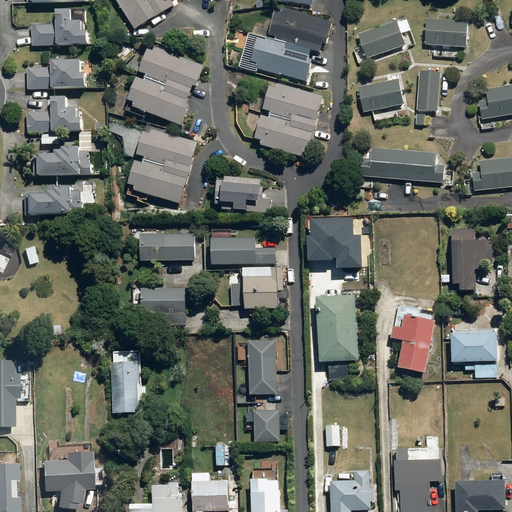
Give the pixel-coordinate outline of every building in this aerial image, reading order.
[(117,0),(136,31),(177,6),(172,0),(117,0)] [(278,40),(267,37),(266,41),(259,39),(253,62),(260,64),(258,69),(308,83),(315,60),(311,59),(314,50),(322,53),(325,43),(329,45),(335,23),(279,7),(271,35),(278,37),(278,40)] [(34,26),(34,47),(91,45),(91,32),(85,32),(85,22),(74,22),(74,10),(59,11),(59,20),(53,20),(53,25),(34,26)] [(470,22),(428,19),(426,45),(468,48),(470,22)] [(399,21),(359,34),(368,59),(408,46),(399,21)] [(137,103),(135,107),(184,127),(192,106),(188,104),(195,86),(198,87),(207,67),(158,48),(156,52),(150,50),(141,72),(149,75),(147,81),(139,78),(130,101),(137,103)] [(29,69),(29,90),(89,88),(89,74),(84,74),(84,61),(54,62),(54,68),(29,69)] [(443,74),(422,72),(419,110),(440,112),(443,74)] [(402,79),(360,87),(365,113),(407,105),(402,79)] [(264,142),(263,146),(309,159),(326,97),(280,84),(279,88),(272,86),(265,110),(272,112),(270,118),(264,116),(257,140),(264,142)] [(511,85),(488,90),(490,101),(481,103),(484,121),(511,116),(511,85)] [(29,113),(30,134),(85,132),(85,119),(80,119),(80,109),(70,109),(69,97),(54,98),(54,107),(49,107),(49,113),(29,113)] [(138,187),(137,192),(183,205),(201,143),(154,130),(153,135),(146,133),(139,156),(147,158),(145,164),(138,162),(132,185),(138,187)] [(36,165),(36,177),(94,176),(94,163),(92,163),(91,152),(83,152),(82,148),(66,148),(66,146),(57,146),(57,155),(40,155),(41,165),(36,165)] [(363,159),(362,177),(445,184),(446,166),(438,165),(439,153),(373,148),(372,160),(363,159)] [(474,173),(476,192),(511,188),(511,158),(481,161),(482,172),(474,173)] [(263,180),(227,177),(226,182),(220,181),(218,205),(225,206),(224,211),(272,214),(273,199),(265,198),(266,188),(263,187),(263,180)] [(27,195),(27,216),(85,215),(85,203),(83,203),(83,191),(74,191),(74,187),(57,187),(57,186),(48,186),(49,194),(27,195)] [(197,234),(143,236),(144,262),(197,261),(197,234)] [(214,239),(215,266),(278,265),(278,249),(258,249),(258,239),(214,239)] [(494,242),(455,242),(456,292),(479,292),(478,271),(486,270),(486,265),(494,265),(494,242)] [(39,263),(34,246),(24,249),(29,266),(39,263)] [(274,277),(246,278),(246,284),(233,285),(234,307),(247,306),(247,310),(281,309),(281,292),(285,292),(285,268),(274,268),(274,277)] [(187,289),(144,290),(144,316),(161,316),(162,318),(166,318),(167,327),(188,326),(187,289)] [(322,298),(319,298),(323,364),(361,361),(358,296),(354,296),(354,294),(322,296),(322,298)] [(428,374),(438,322),(407,316),(405,329),(395,327),(393,339),(406,341),(400,369),(428,374)] [(454,334),(455,364),(501,362),(500,333),(454,334)] [(278,341),(251,342),(252,396),(280,395),(278,341)] [(16,362),(0,361),(0,428),(16,429),(16,400),(21,400),(21,375),(16,375),(16,362)] [(142,363),(113,364),(114,414),(141,414),(140,382),(142,382),(142,363)] [(282,411),(256,411),(257,445),(282,444),(282,411)] [(340,425),(328,426),(328,447),(340,447),(340,425)] [(232,447),(217,447),(216,464),(232,464),(232,447)] [(67,461),(44,462),(45,493),(61,492),(59,509),(78,511),(78,505),(84,506),(86,491),(95,491),(95,487),(103,487),(103,470),(94,470),(93,453),(67,454),(67,461)] [(433,511),(432,482),(444,482),(443,460),(397,462),(398,491),(403,491),(403,511),(433,511)] [(20,464),(0,464),(0,511),(21,511),(21,498),(17,498),(17,483),(20,483),(20,464)] [(358,481),(333,482),(333,511),(353,511),(354,511),(373,511),(373,502),(376,502),(376,490),(373,490),(372,472),(357,472),(358,481)] [(196,482),(195,482),(195,511),(222,511),(231,511),(230,481),(213,482),(212,474),(195,475),(196,482)] [(276,480),(254,480),(254,511),(291,511),(292,510),(283,510),(283,493),(280,493),(280,482),(276,482),(276,480)] [(508,481),(458,482),(458,511),(480,511),(481,511),(508,511),(508,481)] [(133,505),(133,511),(184,511),(184,496),(180,497),(180,483),(171,484),(171,486),(155,486),(156,505),(133,505)]
